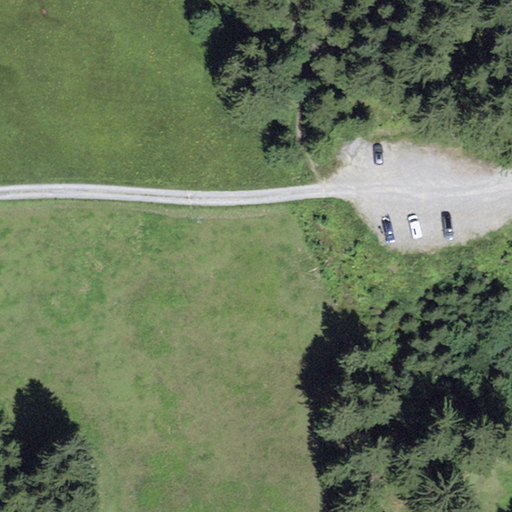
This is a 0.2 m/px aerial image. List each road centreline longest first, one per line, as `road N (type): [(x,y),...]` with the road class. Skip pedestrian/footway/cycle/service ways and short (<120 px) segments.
road 1 (track): [(511,174),(241,199),(0,194)]
road 2 (track): [(329,190),(303,156),(296,115),(301,83),(338,17),(335,0)]
